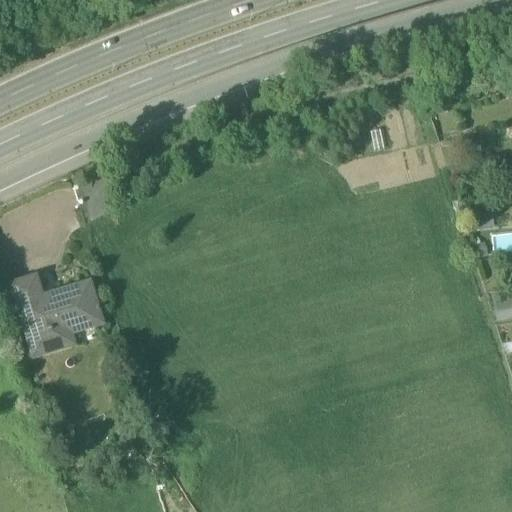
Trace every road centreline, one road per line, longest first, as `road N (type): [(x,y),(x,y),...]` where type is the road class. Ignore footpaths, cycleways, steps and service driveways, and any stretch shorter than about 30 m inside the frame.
road 1 (trunk): [(0,176),(156,103),(360,37),(511,1)]
road 2 (trunk): [(0,142),(155,73),(369,0)]
road 3 (trunk): [(236,0),(0,95)]
